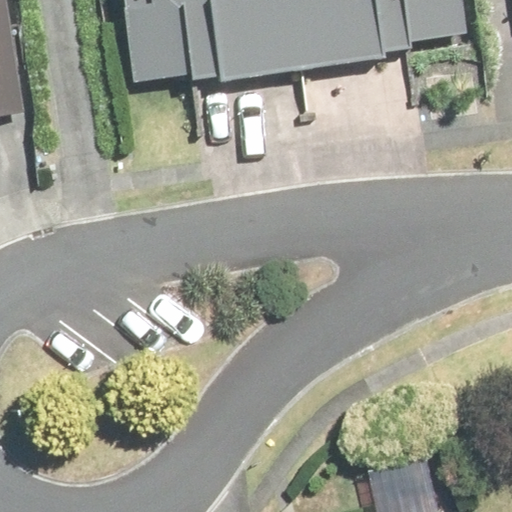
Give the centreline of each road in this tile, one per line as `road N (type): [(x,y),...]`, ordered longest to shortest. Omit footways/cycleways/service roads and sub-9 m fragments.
road 1 (residential): [(444,232),(301,343),(206,457),(144,511)]
road 2 (residential): [(0,303),(93,264),(308,235)]
road 3 (residential): [(308,235),(444,232)]
